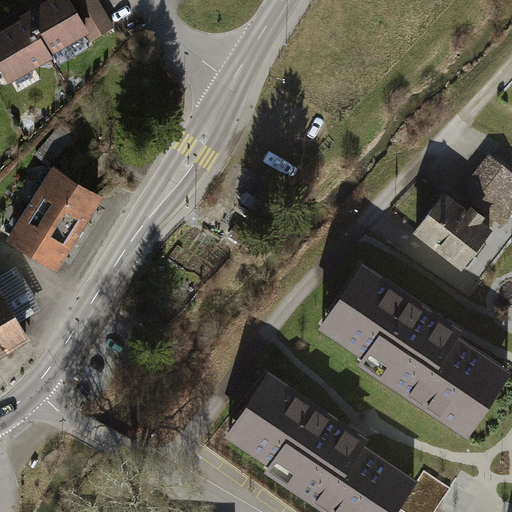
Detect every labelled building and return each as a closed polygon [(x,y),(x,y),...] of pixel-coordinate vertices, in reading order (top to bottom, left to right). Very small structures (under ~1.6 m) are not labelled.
[(0,36),(0,80),(6,91),(113,31),(95,0),(42,0),(45,5),(18,21),(20,25),(0,36)] [(54,98),(42,107),(49,116),(61,106),(54,98)] [(40,150),(56,163),(76,139),(60,126),(40,150)] [(511,218),(511,177),(488,159),(459,197),(503,230),(511,218)] [(4,244),(57,277),(103,203),(50,171),(4,244)] [(441,198),(410,240),(457,275),(489,234),(441,198)] [(358,356),(353,363),(465,436),(510,369),(460,336),(463,331),(450,322),(358,262),(315,328),(358,356)] [(0,361),(24,348),(0,304),(0,361)] [(264,465),(259,472),(320,511),(392,511),(416,477),(370,447),(373,442),(358,432),(264,370),(220,437),(264,465)]
